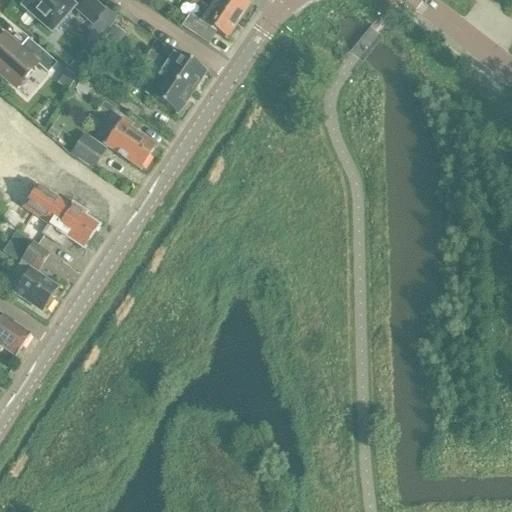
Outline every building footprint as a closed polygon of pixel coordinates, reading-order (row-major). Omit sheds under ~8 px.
[(24,7),(22,9),(50,33),(72,8),(62,0),(24,0),(23,2),(24,7)] [(89,0),(85,0),(77,10),(92,24),(102,12),(89,0)] [(189,15),(181,27),(208,44),(216,33),(226,39),(237,22),(203,0),(187,0),(188,0),(198,7),(201,3),(209,9),(200,22),(189,15)] [(203,0),(237,22),(249,5),(241,0),(203,0)] [(3,35),(0,38),(0,75),(15,89),(36,65),(47,75),(56,64),(37,48),(29,57),(3,35)] [(150,54),(144,62),(190,94),(204,72),(175,52),(175,53),(163,69),(157,66),(160,61),(150,54)] [(144,62),(138,72),(148,79),(152,74),(158,78),(146,96),(150,98),(176,115),(190,94),(144,62)] [(126,96),(120,107),(136,118),(143,108),(126,96)] [(121,120),(104,146),(140,170),(155,148),(128,130),(130,126),(121,120)] [(84,137),(72,154),(92,168),(104,151),(84,137)] [(0,194),(21,212),(23,209),(48,226),(42,235),(44,237),(61,248),(67,239),(86,251),(96,236),(95,235),(93,234),(98,227),(83,217),(85,215),(73,206),(77,201),(46,181),(0,141),(0,194)] [(51,141),(40,153),(58,169),(69,157),(51,141)] [(21,262),(13,275),(21,281),(13,293),(16,295),(17,298),(19,300),(23,300),(42,312),(43,310),(46,312),(53,302),(50,300),(55,293),(56,291),(56,290),(34,275),(36,271),(37,273),(49,255),(37,247),(32,244),(20,261),(21,262)] [(0,316),(0,351),(2,349),(15,358),(30,336),(0,316)]
